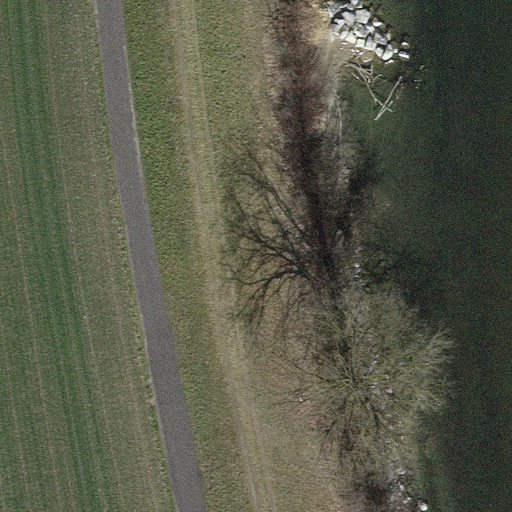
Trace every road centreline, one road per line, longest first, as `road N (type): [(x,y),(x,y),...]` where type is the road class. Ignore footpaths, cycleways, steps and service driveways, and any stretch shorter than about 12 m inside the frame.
road 1 (track): [(110,0),(122,194),(186,511)]
road 2 (track): [(206,0),(226,278),(272,511)]
